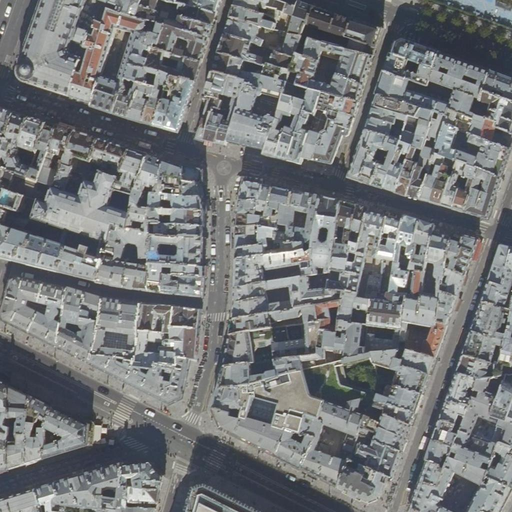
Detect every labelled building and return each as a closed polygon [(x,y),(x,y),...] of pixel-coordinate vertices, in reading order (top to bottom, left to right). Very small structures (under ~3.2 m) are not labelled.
[(45,88),(70,97),(77,71),(81,61),(61,54),(62,50),(65,43),(85,50),(85,48),(92,26),(95,27),(102,6),(110,10),(124,15),(124,14),(138,18),(142,6),(144,0),(43,0),(34,27),(23,58),(21,64),(21,65),(20,66),(20,67),(19,69),(19,70),(19,71),(19,73),(19,74),(19,75),(19,76),(20,78),(21,79),(22,80),(23,81),(25,82),(27,83),(29,83),(30,83),(31,84),(45,88)] [(205,51),(208,41),(210,36),(213,27),(213,26),(217,15),(191,7),(181,5),(179,10),(189,12),(187,18),(181,17),(179,22),(177,22),(158,17),(159,12),(158,12),(163,0),(162,0),(144,0),(142,6),(138,18),(154,22),(163,25),(174,28),(166,52),(201,62),(205,51)] [(168,0),(168,2),(181,5),(191,7),(217,15),(222,0),(168,0)] [(236,0),(234,6),(267,15),(277,21),(279,12),(267,9),(269,3),(257,0),(236,0)] [(295,0),(270,0),(269,3),(267,9),(279,12),(294,17),(299,1),(296,0),(295,0)] [(366,6),(349,0),(349,3),(348,5),(365,11),(365,9),(366,7),(366,6)] [(305,3),(299,1),(294,17),(289,34),(302,37),(301,41),(309,44),(311,39),(374,56),(375,52),(377,48),(357,43),(356,46),(345,43),(352,20),(313,6),(305,3)] [(79,99),(93,104),(92,107),(100,110),(119,116),(129,120),(139,91),(154,96),(160,72),(146,69),(153,48),(166,52),(174,28),(163,25),(160,36),(150,34),(154,22),(138,18),(124,14),(124,15),(110,10),(102,6),(95,27),(92,26),(85,48),(90,49),(89,54),(84,52),(81,61),(77,71),(70,97),(79,99)] [(230,17),(230,18),(261,26),(261,27),(274,30),(275,24),(264,21),(267,15),(234,6),(232,13),(230,17)] [(225,33),(225,34),(253,43),(262,46),(264,40),(257,38),(261,27),(261,26),(230,18),(228,25),(225,33)] [(352,19),(352,20),(345,43),(356,46),(357,43),(377,48),(380,38),(382,30),(368,25),(359,22),(352,19)] [(222,44),(219,53),(245,61),(266,67),(267,67),(268,64),(291,71),(295,59),(277,52),(274,52),(271,61),(252,56),(249,56),(253,43),(225,34),(224,38),(222,44)] [(279,47),(277,52),(295,59),(299,46),(303,47),(303,44),(303,43),(300,43),(301,41),(302,37),(289,34),(285,50),(279,47)] [(335,96),(360,102),(366,83),(374,57),(374,56),(311,39),(309,44),(308,48),(303,47),(299,46),(295,59),(291,71),(287,83),(322,93),(335,96)] [(395,47),(392,54),(434,69),(440,52),(439,52),(423,46),(417,44),(416,44),(413,42),(404,39),(403,39),(397,42),(395,47)] [(160,72),(173,76),(195,82),(198,72),(201,62),(166,52),(153,48),(146,69),(160,72)] [(466,62),(440,52),(434,69),(428,86),(427,90),(447,97),(446,100),(450,107),(449,110),(475,119),(476,115),(484,92),(491,70),(466,62)] [(213,71),(212,72),(230,77),(246,81),(245,84),(260,88),(264,76),(287,83),(291,71),(268,64),(267,67),(266,67),(264,73),(261,72),(258,73),(257,74),(247,73),(241,73),(245,61),(219,53),(216,61),(213,71)] [(387,65),(384,72),(397,76),(410,80),(428,86),(434,69),(392,54),(390,53),(387,65)] [(511,77),(509,77),(491,70),(484,92),(493,95),(495,92),(496,92),(496,93),(497,94),(499,95),(501,95),(503,94),(503,95),(502,98),(511,102),(511,77)] [(145,124),(154,126),(164,99),(166,91),(168,86),(171,86),(173,76),(160,72),(154,96),(139,91),(129,120),(130,120),(136,121),(145,124)] [(204,98),(210,100),(212,100),(212,98),(219,100),(221,94),(224,95),(230,77),(212,72),(209,85),(204,98)] [(371,112),(369,118),(395,126),(395,125),(405,129),(404,133),(401,142),(412,146),(412,148),(423,151),(424,147),(426,141),(435,113),(447,117),(449,110),(450,107),(446,100),(447,97),(427,90),(428,86),(410,80),(397,76),(384,72),(379,86),(375,100),(371,112)] [(169,130),(179,134),(187,108),(188,104),(195,82),(173,76),(171,86),(168,86),(166,91),(174,92),(172,101),(164,99),(154,126),(158,127),(169,130)] [(246,146),(266,150),(283,94),(287,83),(264,76),(260,88),(245,84),(241,100),(227,142),(246,146)] [(226,146),(227,142),(241,100),(245,84),(246,81),(230,77),(224,95),(234,99),(231,107),(233,108),(232,111),(233,111),(233,113),(220,109),(215,108),(214,113),(213,112),(204,140),(208,141),(214,142),(217,143),(226,145),(226,146)] [(301,165),(303,158),(310,132),(311,130),(308,129),(307,132),(303,131),(304,127),(306,128),(308,123),(312,124),(319,104),(322,93),(287,83),(283,94),(295,98),(296,98),(306,101),(306,102),(307,103),(287,162),(289,162),(293,163),(301,165)] [(511,102),(502,98),(493,95),(484,92),(476,115),(497,123),(496,127),(497,128),(505,131),(511,133),(511,102)] [(308,159),(315,161),(324,127),(334,131),(335,129),(342,131),(344,127),(351,129),(353,124),(355,118),(345,114),(343,123),(341,126),(339,125),(338,127),(334,125),(338,114),(342,115),(343,114),(342,114),(344,110),(338,107),(332,105),(335,96),(322,93),(319,104),(312,124),(311,130),(310,132),(303,158),(308,159)] [(270,157),(276,159),(284,132),(285,132),(286,126),(289,116),(290,117),(295,98),(283,94),(266,150),(264,156),(270,157)] [(357,112),(360,102),(335,96),(332,105),(338,107),(344,110),(342,114),(343,114),(345,114),(355,118),(357,112)] [(202,140),(204,140),(213,112),(214,113),(215,108),(220,109),(222,101),(219,100),(212,98),(212,100),(210,100),(207,107),(197,138),(200,139),(202,140)] [(282,160),(287,162),(307,103),(306,102),(306,101),(296,98),(295,98),(290,117),(295,118),(292,128),(286,126),(285,132),(284,132),(276,159),(282,160)] [(0,167),(16,173),(15,177),(29,181),(34,167),(36,162),(49,124),(45,122),(39,120),(36,119),(29,117),(18,113),(17,113),(14,112),(0,107),(0,167)] [(511,133),(505,131),(503,135),(496,131),(497,128),(496,127),(497,123),(476,115),(475,119),(449,110),(447,117),(448,117),(445,125),(460,131),(511,150),(511,146),(511,133)] [(437,143),(440,144),(445,125),(448,117),(447,117),(435,113),(426,141),(430,141),(431,137),(437,139),(437,143)] [(367,123),(365,129),(388,136),(391,128),(404,133),(405,129),(395,125),(395,126),(369,118),(367,123)] [(113,143),(88,135),(67,129),(58,126),(49,124),(36,162),(40,164),(38,168),(34,167),(29,181),(65,193),(70,179),(69,179),(72,171),(73,171),(79,173),(82,164),(86,165),(86,167),(90,168),(92,163),(103,166),(101,171),(118,175),(117,180),(119,180),(116,190),(135,196),(135,194),(142,177),(149,154),(143,152),(133,149),(113,143)] [(479,170),(502,179),(506,164),(511,150),(460,131),(445,125),(440,144),(437,151),(436,154),(445,157),(458,162),(469,166),(479,170)] [(327,164),(332,165),(339,145),(342,135),(350,131),(351,129),(344,127),(342,131),(335,129),(334,131),(324,127),(315,161),(318,162),(327,164)] [(378,187),(384,189),(401,142),(404,133),(391,128),(388,136),(389,137),(373,185),(378,187)] [(358,181),(373,185),(389,137),(388,136),(365,129),(363,135),(358,149),(357,154),(348,178),(358,181)] [(390,191),(396,193),(412,148),(412,146),(401,142),(384,189),(390,191)] [(424,201),(431,203),(440,178),(445,157),(436,154),(437,151),(424,147),(423,151),(409,196),(414,198),(421,200),(424,201)] [(401,194),(409,196),(423,151),(412,148),(396,193),(401,194)] [(157,157),(149,154),(142,177),(135,194),(135,196),(127,228),(151,233),(150,224),(150,217),(150,216),(150,209),(152,193),(160,194),(166,160),(157,157)] [(436,204),(442,206),(455,172),(458,162),(445,157),(440,178),(431,203),(436,204)] [(166,160),(160,194),(186,196),(185,181),(183,167),(176,164),(166,160)] [(453,209),(469,166),(458,162),(455,172),(442,206),(447,208),(453,209)] [(184,167),(183,167),(185,181),(202,184),(204,181),(204,179),(203,179),(203,178),(203,176),(203,174),(204,174),(204,171),(202,169),(198,168),(194,167),(187,165),(184,166),(184,167)] [(458,211),(464,213),(479,170),(469,166),(453,209),(458,211)] [(0,188),(10,192),(15,177),(16,173),(0,167),(0,188)] [(487,220),(489,219),(496,196),(497,194),(502,179),(479,170),(464,213),(474,216),(487,220)] [(127,228),(135,196),(116,190),(119,180),(117,180),(118,175),(101,171),(101,173),(97,172),(95,175),(81,175),(80,178),(74,180),(70,179),(65,193),(29,181),(15,177),(10,192),(25,197),(21,209),(25,210),(23,216),(19,214),(14,229),(103,259),(114,225),(127,228)] [(203,190),(202,184),(185,181),(186,196),(204,197),(203,190)] [(239,200),(242,200),(259,201),(263,184),(256,183),(244,181),(240,195),(239,200)] [(269,185),(263,184),(259,201),(256,216),(268,217),(274,186),(269,185)] [(282,188),(274,186),(268,217),(280,217),(280,215),(280,203),(292,205),(294,190),(282,188)] [(0,234),(3,225),(14,229),(19,214),(8,211),(9,209),(3,207),(4,204),(19,209),(20,209),(21,209),(25,197),(10,192),(0,188),(0,234)] [(294,190),(292,205),(302,208),(303,200),(304,192),(299,191),(294,190)] [(308,193),(304,192),(303,200),(302,208),(292,205),(280,203),(280,215),(280,217),(278,229),(276,242),(277,244),(295,241),(306,244),(314,245),(321,196),(316,195),(308,193)] [(204,203),(204,197),(186,196),(160,194),(152,193),(150,209),(206,212),(204,203)] [(314,276),(330,273),(333,257),(342,201),(331,198),(321,196),(314,245),(313,250),(314,276)] [(238,214),(256,216),(259,201),(242,200),(242,201),(240,207),(238,214)] [(349,202),(342,201),(333,257),(349,259),(351,242),(352,233),(351,233),(357,204),(349,202)] [(363,205),(357,204),(351,233),(352,233),(351,242),(360,244),(368,212),(369,207),(363,205)] [(205,220),(206,212),(150,209),(150,216),(150,217),(150,224),(157,224),(180,225),(205,227),(205,220)] [(377,214),(368,212),(360,244),(351,242),(349,259),(333,257),(330,273),(328,289),(344,290),(343,301),(339,321),(368,325),(373,292),(379,293),(381,274),(376,274),(376,277),(370,276),(365,299),(358,298),(370,236),(374,237),(376,238),(373,257),(377,258),(378,258),(388,218),(378,215),(377,214)] [(237,227),(238,227),(241,227),(253,227),(262,226),(262,227),(271,229),(278,229),(280,217),(268,217),(256,216),(238,214),(237,216),(237,222),(237,227)] [(405,216),(403,222),(398,240),(395,261),(390,294),(406,297),(407,294),(404,294),(403,286),(408,287),(409,275),(409,271),(405,271),(406,265),(410,266),(415,244),(420,220),(412,218),(405,215),(405,216)] [(395,220),(388,218),(378,258),(380,259),(380,262),(382,263),(383,258),(395,261),(398,240),(403,222),(400,221),(395,220)] [(428,223),(420,220),(415,244),(410,266),(409,271),(409,275),(415,275),(415,270),(425,271),(427,262),(434,232),(435,226),(428,223)] [(104,259),(97,283),(113,287),(124,288),(150,292),(152,268),(151,264),(150,259),(152,236),(156,236),(157,224),(150,224),(151,233),(127,228),(114,225),(103,259),(104,259)] [(205,232),(205,227),(180,225),(157,224),(156,236),(204,238),(205,232)] [(0,234),(0,257),(12,261),(44,269),(76,277),(96,282),(96,283),(97,283),(104,259),(103,259),(14,229),(3,225),(0,234)] [(237,232),(236,238),(262,237),(262,227),(262,226),(253,227),(241,227),(238,227),(237,232)] [(236,254),(236,260),(297,252),(295,241),(277,244),(276,242),(278,229),(271,229),(262,227),(262,237),(261,242),(261,247),(236,250),(236,254)] [(443,293),(446,268),(452,238),(443,235),(434,232),(427,262),(435,264),(437,268),(436,274),(436,277),(437,279),(438,279),(438,296),(423,293),(425,272),(425,271),(415,270),(415,275),(409,275),(408,287),(407,294),(406,297),(403,328),(399,348),(436,359),(441,344),(448,326),(439,323),(443,293)] [(458,239),(452,238),(446,268),(456,271),(456,272),(466,276),(472,257),(478,242),(478,240),(478,239),(471,237),(464,235),(462,241),(458,239)] [(151,264),(203,267),(204,245),(204,240),(204,238),(156,236),(152,236),(150,259),(151,264)] [(236,244),(236,250),(261,247),(261,242),(262,237),(236,238),(236,244)] [(235,287),(235,288),(266,283),(263,266),(267,266),(268,271),(302,265),(303,271),(294,273),(294,278),(314,276),(313,250),(307,253),(305,250),(306,244),(295,241),(297,252),(236,260),(235,272),(235,287)] [(493,272),(489,282),(503,286),(511,252),(511,247),(506,246),(503,245),(502,247),(493,272)] [(511,252),(503,286),(497,307),(511,310),(511,252)] [(205,267),(203,267),(151,264),(152,268),(150,292),(155,293),(162,294),(164,274),(165,269),(175,270),(174,275),(204,277),(204,272),(205,267)] [(462,287),(466,276),(456,272),(456,271),(446,268),(443,293),(458,297),(462,287)] [(294,278),(266,283),(235,288),(234,300),(233,320),(343,301),(344,290),(328,289),(330,273),(314,276),(294,278)] [(203,285),(204,277),(174,275),(164,274),(162,294),(186,296),(201,297),(202,298),(203,285)] [(33,335),(59,348),(68,289),(57,286),(27,279),(19,277),(12,280),(2,314),(5,321),(19,328),(33,335)] [(486,292),(482,303),(497,307),(503,286),(489,282),(486,292)] [(75,356),(90,364),(92,355),(100,323),(104,298),(85,292),(68,288),(68,289),(59,348),(75,356)] [(390,294),(379,293),(373,292),(368,325),(365,354),(372,353),(399,351),(399,348),(403,328),(406,297),(390,294)] [(453,311),(458,297),(443,293),(439,323),(448,326),(453,311)] [(120,300),(104,298),(100,323),(92,355),(136,360),(138,342),(139,331),(140,315),(142,303),(120,300)] [(232,328),(230,336),(255,331),(272,329),(270,317),(273,316),(278,321),(300,317),(303,312),(305,312),(307,324),(323,321),(322,330),(338,333),(339,321),(343,301),(233,320),(232,328)] [(151,304),(142,303),(140,315),(139,331),(161,332),(172,334),(173,327),(176,306),(156,305),(151,304)] [(476,320),(471,332),(505,341),(511,310),(497,307),(482,303),(479,311),(476,320)] [(190,308),(176,306),(173,327),(200,329),(201,321),(202,310),(190,308)] [(511,310),(505,341),(502,355),(498,365),(496,377),(507,375),(511,374),(511,310)] [(321,420),(321,422),(325,425),(344,433),(359,438),(360,435),(369,409),(411,428),(414,420),(420,404),(423,395),(394,386),(379,381),(375,365),(372,353),(365,354),(368,325),(339,321),(338,333),(322,330),(319,354),(275,361),(277,369),(261,372),(261,369),(252,370),(252,364),(224,367),(223,375),(221,380),(219,386),(216,397),(213,409),(214,409),(214,411),(222,430),(249,443),(277,457),(288,430),(301,434),(307,415),(321,420)] [(227,355),(224,367),(252,364),(275,361),(319,354),(322,330),(323,321),(307,324),(301,325),(302,335),(300,338),(290,340),(287,337),(286,327),(272,329),(255,331),(230,336),(228,349),(227,355)] [(199,340),(200,329),(173,327),(172,334),(161,332),(139,331),(138,342),(136,360),(135,367),(155,369),(156,363),(178,365),(179,358),(190,359),(197,361),(199,340)] [(467,344),(463,355),(498,365),(502,355),(505,341),(471,332),(467,344)] [(433,367),(436,359),(399,348),(399,351),(397,359),(404,361),(403,366),(430,375),(433,367)] [(426,386),(430,375),(403,366),(404,361),(397,359),(399,351),(372,353),(375,365),(399,372),(394,386),(423,395),(426,386)] [(170,404),(182,398),(185,385),(190,359),(179,358),(178,365),(156,363),(155,369),(135,367),(136,360),(92,355),(90,364),(146,392),(170,404)] [(460,363),(457,373),(479,379),(481,379),(496,377),(498,365),(463,355),(460,363)] [(452,386),(447,401),(469,408),(479,379),(457,373),(452,386)] [(511,374),(507,375),(496,405),(511,411),(509,417),(511,418),(511,374)] [(511,418),(509,417),(511,411),(496,405),(507,375),(496,377),(481,379),(479,379),(469,408),(462,427),(460,431),(499,445),(500,443),(511,447),(511,418)] [(0,412),(0,413),(0,414),(0,430),(10,435),(10,419),(9,384),(0,379),(0,412)] [(9,384),(10,419),(10,435),(9,470),(17,467),(26,464),(27,431),(28,423),(32,395),(20,389),(9,384)] [(36,398),(32,395),(28,423),(46,425),(55,407),(36,398)] [(443,411),(440,420),(462,427),(469,408),(447,401),(443,411)] [(46,425),(46,439),(44,459),(62,454),(89,445),(90,425),(72,416),(55,407),(46,425)] [(369,409),(360,435),(403,452),(405,445),(409,435),(411,428),(369,409)] [(317,477),(339,488),(350,460),(351,461),(359,438),(344,433),(335,458),(328,455),(330,451),(330,450),(329,449),(321,446),(320,449),(318,448),(325,425),(321,422),(321,420),(307,415),(301,434),(316,439),(302,469),(317,477)] [(437,430),(433,440),(454,447),(460,431),(462,427),(440,420),(437,430)] [(35,462),(44,459),(46,439),(46,425),(28,423),(27,431),(26,464),(27,465),(35,462)] [(0,472),(9,470),(10,435),(0,430),(0,472)] [(288,462),(302,469),(316,439),(301,434),(288,430),(277,457),(288,462)] [(455,472),(483,486),(488,477),(499,445),(460,431),(454,447),(446,467),(446,468),(455,472)] [(359,438),(351,461),(388,476),(392,478),(393,478),(394,478),(398,466),(403,452),(360,435),(359,438)] [(426,460),(428,461),(446,467),(454,447),(433,440),(430,451),(426,460)] [(511,447),(500,443),(499,445),(488,477),(511,487),(511,447)] [(380,499),(388,476),(351,461),(350,460),(339,488),(353,495),(369,503),(380,499)] [(440,511),(443,507),(445,508),(451,496),(456,485),(453,484),(451,486),(449,485),(453,477),(455,472),(446,468),(446,467),(428,461),(423,475),(415,497),(409,511),(440,511)] [(136,464),(124,465),(123,487),(129,487),(144,488),(144,481),(163,482),(164,477),(158,469),(152,462),(138,463),(136,464)] [(154,511),(156,509),(128,508),(129,502),(128,502),(129,487),(123,487),(124,465),(123,463),(89,473),(82,475),(62,481),(63,482),(37,490),(43,511),(154,511)] [(501,511),(511,491),(511,487),(488,477),(483,486),(481,490),(480,490),(475,500),(469,497),(461,511),(501,511)] [(162,485),(163,482),(144,481),(144,488),(160,489),(162,489),(162,485)] [(188,504),(185,511),(264,511),(251,506),(215,488),(204,482),(193,487),(188,504)] [(160,495),(160,489),(144,488),(129,487),(128,502),(129,502),(157,503),(158,504),(160,495)] [(0,511),(43,511),(37,490),(37,489),(34,490),(35,490),(27,493),(27,492),(25,493),(13,497),(10,498),(10,497),(8,498),(8,499),(0,501),(0,500),(0,511)] [(455,511),(450,510),(454,500),(454,498),(451,496),(445,508),(443,507),(440,511),(455,511)]
